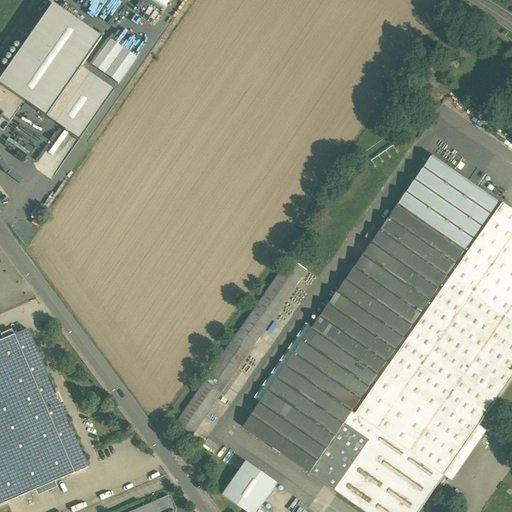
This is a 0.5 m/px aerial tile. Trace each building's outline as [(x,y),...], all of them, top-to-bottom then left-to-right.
[(80,0),(77,6),(84,11),(90,0),(98,0),(99,0),(98,0),(80,0)] [(146,0),(161,11),(168,0),(146,0)] [(49,6),(0,76),(0,88),(21,103),(42,117),(76,68),(97,38),(49,6)] [(76,68),(42,117),(77,142),(111,92),(76,68)] [(21,103),(0,88),(0,115),(8,122),(21,103)] [(261,403),(244,427),(309,473),(310,473),(345,423),(500,202),(434,156),(300,347),(261,403)] [(500,202),(345,423),(369,440),(436,487),(445,475),(479,425),(511,378),(511,210),(500,202)] [(291,259),(175,424),(192,436),(308,271),(291,259)] [(56,394),(28,329),(13,336),(73,474),(88,468),(59,402),(57,403),(54,395),(56,394)] [(3,340),(0,341),(0,505),(73,474),(13,336),(3,340)] [(293,343),(254,398),(261,403),(300,347),(293,343)] [(345,423),(310,473),(309,473),(334,491),(369,440),(345,423)] [(479,425),(445,475),(452,480),(487,431),(479,425)] [(418,511),(436,487),(369,440),(334,491),(364,511),(418,511)] [(257,511),(277,483),(247,462),(223,496),(246,511),(257,511)] [(171,511),(173,511),(174,511),(176,509),(170,497),(168,496),(131,511),(171,511)]
